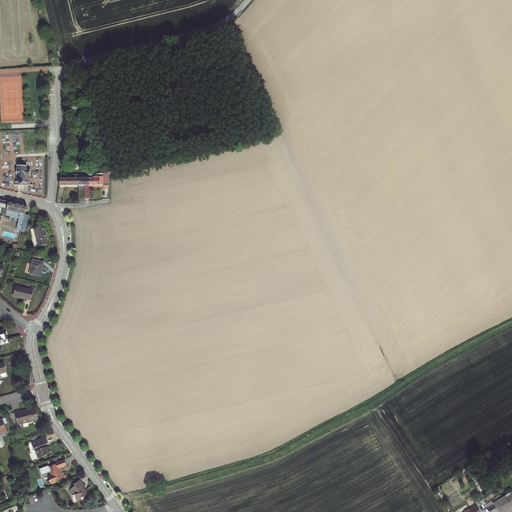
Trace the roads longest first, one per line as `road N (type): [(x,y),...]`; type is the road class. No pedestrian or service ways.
road 1 (tertiary): [(50,205),(63,71),(209,29),(249,0)]
road 2 (tertiary): [(43,391),(56,425),(115,505)]
road 3 (tertiary): [(35,332),(64,253),(50,205)]
